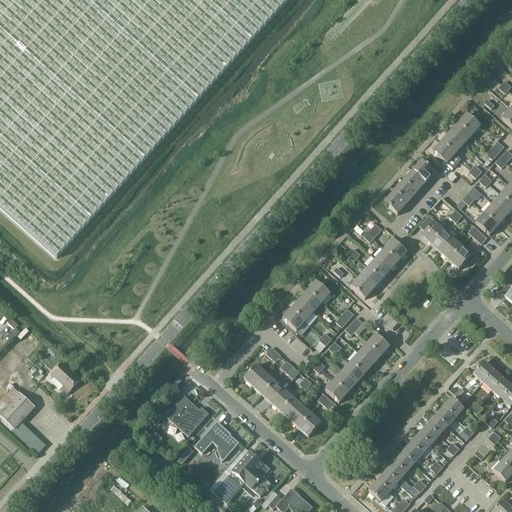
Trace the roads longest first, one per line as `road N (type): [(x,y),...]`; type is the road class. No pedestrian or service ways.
road 1 (tertiary): [(10,511),(468,0)]
road 2 (residential): [(311,474),(416,357)]
road 3 (residential): [(311,474),(214,387)]
road 4 (residential): [(214,387),(263,330),(300,362)]
